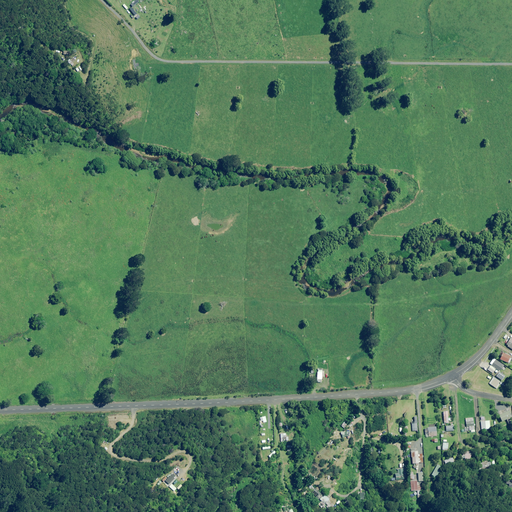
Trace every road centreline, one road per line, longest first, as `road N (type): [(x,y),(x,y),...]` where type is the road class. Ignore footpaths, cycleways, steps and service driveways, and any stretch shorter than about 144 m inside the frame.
road 1 (unclassified): [(0,410),(401,391),(453,374)]
road 2 (track): [(511,63),(167,61),(149,54),(102,0)]
